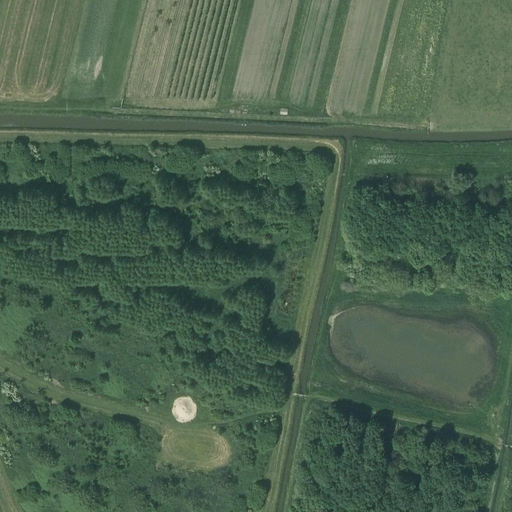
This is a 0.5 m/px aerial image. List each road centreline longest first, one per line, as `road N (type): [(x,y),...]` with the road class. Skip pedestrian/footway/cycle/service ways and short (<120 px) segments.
road 1 (track): [(333,160),(266,511)]
road 2 (track): [(0,135),(318,142),(334,150)]
road 3 (track): [(296,395),(276,408),(167,424),(30,379),(0,358)]
road 4 (track): [(497,443),(302,396)]
road 5 (track): [(511,363),(483,511)]
